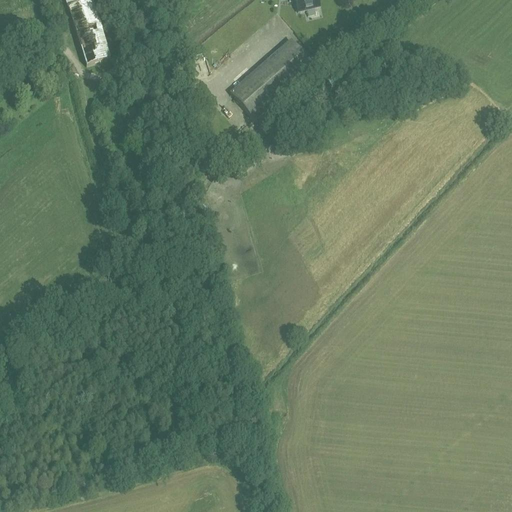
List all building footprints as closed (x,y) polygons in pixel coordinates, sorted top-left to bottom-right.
[(64,0),(68,11),(86,68),(109,60),(91,3),(88,4),(86,0),(64,0)] [(294,0),(298,14),(320,8),(317,0),(294,0)] [(134,27),(136,26),(143,22),(140,15),(130,20),(134,27)] [(291,42),(231,95),(254,122),(315,69),(291,42)] [(127,113),(135,133),(149,128),(141,108),(127,113)]
